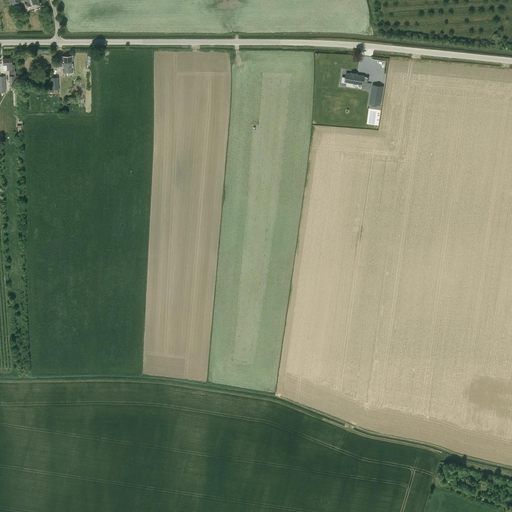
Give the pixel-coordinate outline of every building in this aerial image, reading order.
[(8,0),(10,5),(21,1),(20,0),(23,0),(24,1),(27,9),(40,5),(38,0),(8,0)] [(72,56),(62,57),(63,66),(63,72),(73,72),(72,56)] [(4,64),(4,70),(12,70),(12,64),(12,58),(7,59),(7,58),(4,58),(4,59),(3,59),(3,64),(4,64)] [(352,73),(352,74),(346,73),(346,77),(342,77),(341,83),(346,84),(346,82),(348,82),(362,85),(363,77),(364,76),(356,75),(356,74),(352,73)] [(16,106),(20,106),(19,85),(18,75),(16,75),(9,76),(10,86),(11,86),(11,89),(15,88),(15,86),(16,106)] [(58,77),(51,78),(52,89),(50,89),(50,93),(53,93),(53,89),(59,89),(58,77)] [(381,88),(371,86),(369,103),(378,105),(381,88)]
